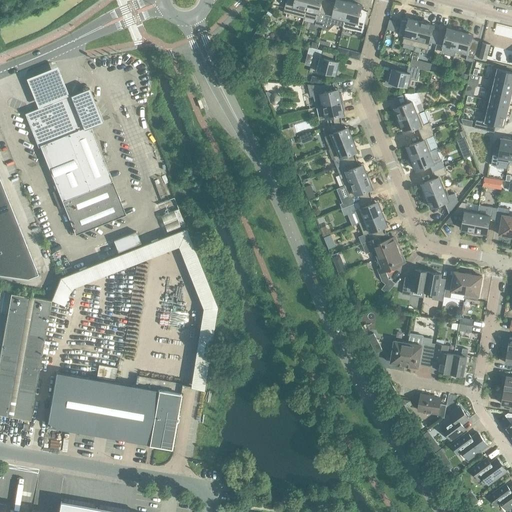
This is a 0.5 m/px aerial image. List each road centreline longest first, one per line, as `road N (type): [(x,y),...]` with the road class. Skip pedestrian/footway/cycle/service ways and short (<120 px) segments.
road 1 (primary): [(431,494),(349,360),(190,18)]
road 2 (residential): [(500,260),(421,247),(363,91),(385,0)]
road 3 (unknown): [(29,456),(45,353),(58,325),(148,267)]
road 4 (unclassified): [(209,511),(199,486),(0,451)]
road 5 (unclassified): [(0,71),(162,2)]
road 6 (residential): [(476,393),(500,260)]
